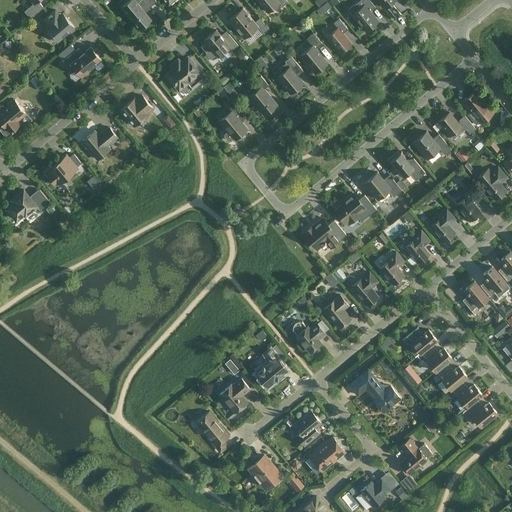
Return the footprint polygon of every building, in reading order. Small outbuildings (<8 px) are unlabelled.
[(24,11),(30,18),(44,7),(38,0),(31,0),(34,3),(24,11)] [(131,18),(140,28),(151,19),(144,11),(149,7),(149,8),(157,1),(155,0),(130,0),(122,7),(126,11),(125,12),(130,19),(131,18)] [(257,0),(268,12),(279,2),(282,6),(288,2),(286,0),(257,0)] [(363,25),(367,30),(374,24),(373,23),(375,22),(376,22),(378,21),(370,11),(375,7),(370,1),(369,0),(364,0),(365,0),(362,2),(364,5),(359,9),(356,5),(354,6),(351,8),(350,10),(353,14),(352,14),(362,26),(363,25)] [(229,19),(244,38),(258,27),(263,33),(269,29),(260,18),(255,22),(243,8),(229,19)] [(60,16),(55,10),(44,19),(49,25),(46,27),(57,41),(74,27),(63,13),(60,16)] [(327,37),(340,52),(351,43),(343,33),(348,29),(338,18),(333,23),(337,28),(327,37)] [(201,46),(210,58),(215,54),(218,57),(230,47),(232,50),(238,45),(229,34),(223,38),(216,30),(204,40),(206,42),(201,46)] [(300,55),(315,73),(327,63),(316,49),(322,43),(313,33),(306,38),(312,45),(300,55)] [(81,55),(76,50),(63,60),(72,71),(74,71),(76,70),(82,76),(102,60),(91,47),(81,55)] [(277,77),(290,93),(299,86),(298,85),(301,83),(302,84),(303,82),(297,76),(303,71),(291,56),(285,61),(289,67),(277,77)] [(167,75),(179,89),(187,83),(188,85),(190,86),(192,87),(194,86),(196,85),(197,84),(198,84),(204,79),(200,73),(200,72),(188,57),(181,63),(178,60),(171,66),(174,69),(167,75)] [(249,97),(264,115),(277,105),(264,89),(269,85),(261,76),(256,80),(261,87),(249,97)] [(335,77),(326,85),(329,89),(338,81),(335,77)] [(470,110),(471,111),(467,115),(476,125),(480,121),(481,123),(493,113),(480,97),(479,98),(474,92),(463,101),(468,107),(471,110),(470,110)] [(133,124),(134,126),(149,114),(148,112),(153,108),(142,95),(137,99),(135,97),(120,109),(128,119),(128,122),(130,124),(133,124)] [(6,136),(9,136),(13,133),(13,130),(21,124),(24,125),(29,120),(29,118),(15,100),(0,112),(0,120),(3,125),(1,127),(1,130),(6,136)] [(234,138),(235,139),(247,129),(236,115),(240,111),(232,101),(227,105),(232,111),(220,121),(228,131),(225,134),(225,136),(228,140),(231,141),(234,138)] [(172,116),(179,124),(183,120),(176,112),(172,116)] [(476,129),(465,115),(459,120),(460,122),(458,123),(449,112),(438,121),(453,139),(466,129),(470,133),(476,129)] [(82,141),(97,159),(101,156),(103,157),(105,156),(106,154),(106,152),(110,149),(107,145),(117,137),(109,127),(102,133),(103,134),(100,136),(95,131),(82,141)] [(413,142),(427,158),(440,148),(445,154),(451,149),(439,134),(433,139),(426,131),(424,133),(425,134),(422,136),(421,135),(413,142)] [(485,146),(494,140),(491,135),(482,141),(485,146)] [(488,145),(494,153),(499,149),(493,141),(488,145)] [(468,154),(474,151),(471,145),(465,148),(468,154)] [(409,172),(416,180),(425,172),(412,157),(407,161),(400,153),(391,161),(404,176),(409,172)] [(59,160),(54,164),(54,165),(47,170),(50,175),(48,177),(54,184),(57,182),(59,185),(78,168),(77,167),(82,163),(74,154),(69,158),(66,154),(59,160)] [(498,167),(489,174),(486,170),(478,178),(495,199),(499,196),(501,196),(504,193),(504,191),(505,191),(499,183),(506,177),(498,167)] [(364,183),(378,199),(388,190),(394,196),(402,190),(389,175),(384,180),(377,172),(375,174),(376,175),(373,177),(372,176),(364,183)] [(41,189),(48,199),(54,194),(47,185),(41,189)] [(457,205),(470,220),(474,217),(475,217),(479,214),(479,212),(480,212),(473,204),(481,198),(472,188),(463,196),(465,198),(457,205)] [(7,208),(16,219),(24,213),(25,214),(36,205),(40,210),(50,202),(40,189),(30,197),(24,189),(13,199),(15,201),(7,208)] [(335,209),(348,224),(357,216),(361,222),(376,209),(364,195),(358,200),(352,192),(346,198),(347,199),(335,209)] [(50,205),(46,209),(50,214),(54,210),(50,205)] [(431,226),(444,241),(448,238),(449,238),(453,235),(453,234),(454,233),(448,225),(455,219),(447,209),(438,217),(439,219),(431,226)] [(304,233),(317,249),(326,242),(330,247),(346,234),(334,220),(328,225),(322,218),(304,233)] [(406,247),(419,262),(422,259),(424,259),(427,256),(428,255),(429,254),(422,246),(429,240),(421,230),(412,238),(414,240),(406,247)] [(380,268),(393,283),(397,280),(398,280),(402,278),(402,276),(403,275),(397,267),(404,261),(396,251),(386,259),(388,261),(380,268)] [(498,270),(507,281),(508,281),(507,280),(511,276),(511,253),(510,251),(501,259),(503,262),(504,264),(505,263),(506,265),(499,271),(499,270),(498,270)] [(348,263),(342,267),(349,278),(355,274),(348,263)] [(480,285),(489,296),(490,295),(496,290),(506,282),(492,266),(483,274),(485,277),(486,279),(487,278),(488,280),(481,285),(480,285)] [(333,273),(340,281),(341,280),(342,281),(348,277),(340,267),(333,273)] [(324,269),(323,269),(319,272),(324,278),(329,275),(324,269)] [(352,286),(368,304),(371,301),(373,302),(376,299),(377,297),(378,296),(371,288),(378,282),(370,272),(352,286)] [(462,300),(475,315),(476,315),(472,310),(478,305),(479,305),(488,297),(474,281),(465,289),(467,291),(467,292),(468,293),(469,293),(470,295),(463,300),(463,299),(462,300)] [(324,308),(339,328),(351,318),(343,309),(349,305),(340,295),(335,299),(324,308)] [(292,329),(297,334),(296,335),(311,352),(321,343),(318,339),(325,333),(316,322),(309,328),(307,326),(306,326),(302,321),(297,321),(294,324),(292,329)] [(505,322),(499,327),(503,332),(509,327),(505,322)] [(413,343),(412,344),(410,346),(410,348),(411,351),(416,356),(436,339),(429,330),(426,332),(424,333),(423,335),(417,328),(418,327),(402,340),(403,340),(407,336),(413,343)] [(428,361),(435,371),(452,357),(444,348),(441,350),(439,351),(440,352),(438,353),(432,346),(433,346),(433,345),(422,354),(422,355),(422,354),(428,361)] [(511,359),(511,347),(507,352),(503,348),(502,348),(511,359)] [(256,373),(267,386),(276,378),(277,379),(282,375),(281,374),(287,369),(271,349),(265,354),(270,359),(256,371),(258,372),(256,373)] [(443,379),(451,389),(467,375),(459,366),(456,368),(454,369),(455,370),(453,371),(447,364),(448,364),(448,363),(437,372),(437,373),(443,379)] [(376,403),(383,412),(401,398),(390,385),(390,386),(378,384),(372,377),(372,374),(368,369),(349,385),(358,395),(366,388),(375,398),(373,400),(375,399),(377,402),(376,403)] [(220,394),(235,412),(237,410),(240,410),(245,406),(245,404),(247,402),(240,394),(243,391),(244,393),(250,388),(241,378),(233,385),(232,384),(220,394)] [(458,412),(459,413),(482,394),(474,384),(471,387),(471,386),(469,387),(470,388),(468,389),(462,383),(463,382),(452,390),(458,398),(459,399),(454,402),(461,410),(458,412)] [(473,416),(481,425),(497,412),(489,403),(486,405),(486,404),(484,406),(485,406),(483,408),(477,401),(478,400),(462,413),(469,420),(473,416)] [(315,428),(321,423),(311,410),(294,425),(300,433),(297,436),(305,446),(319,433),(315,428)] [(196,422),(217,446),(229,436),(222,427),(222,426),(221,426),(218,422),(209,411),(196,422)] [(432,419),(441,430),(451,421),(442,411),(432,419)] [(312,468),(317,464),(322,471),(333,461),(332,460),(337,457),(338,457),(345,451),(332,436),(326,442),(325,441),(315,449),(316,450),(309,455),(311,458),(307,461),(312,468)] [(400,463),(409,474),(420,465),(420,466),(426,461),(426,460),(433,453),(424,443),(418,448),(409,438),(400,446),(409,456),(400,463)] [(261,481),(266,487),(281,475),(276,468),(275,468),(270,461),(265,455),(250,467),(255,473),(251,476),(258,484),(261,481)] [(297,492),(305,485),(293,471),(285,478),(297,492)] [(360,491),(373,506),(384,497),(382,495),(390,489),(382,479),(376,483),(377,484),(375,485),(372,481),(360,491)] [(410,483),(402,490),(406,495),(415,489),(410,483)] [(327,511),(326,509),(315,495),(315,496),(315,497),(298,511),(297,510),(297,511),(327,511)]
